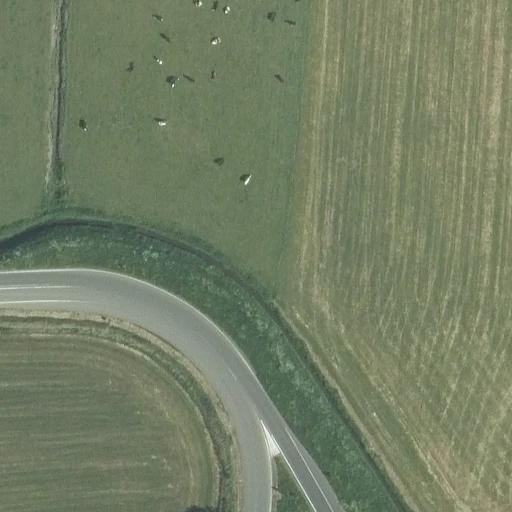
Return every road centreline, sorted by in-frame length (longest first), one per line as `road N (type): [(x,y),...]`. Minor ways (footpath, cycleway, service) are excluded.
road 1 (motorway): [(0,290),(109,291),(146,303),(208,346),(238,382)]
road 2 (motorway): [(323,511),(271,416),(238,382)]
road 3 (motorway): [(238,382),(256,440),(261,511)]
